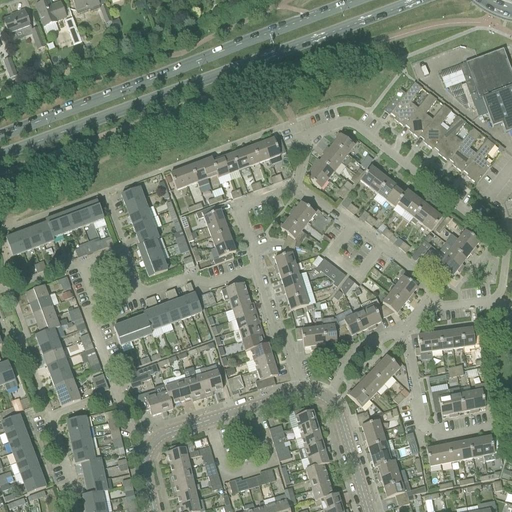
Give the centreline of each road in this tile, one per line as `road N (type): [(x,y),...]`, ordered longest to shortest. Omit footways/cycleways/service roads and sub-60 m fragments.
road 1 (secondary): [(0,156),(420,0)]
road 2 (residential): [(295,185),(307,135),(353,125),(502,243),(492,300),(443,306),(430,299)]
road 3 (secondary): [(362,0),(0,136)]
road 4 (residential): [(430,299),(430,286),(295,185)]
road 5 (residential): [(497,425),(434,436),(417,417),(404,332)]
road 6 (residential): [(149,453),(175,428),(302,390)]
road 7 (residential): [(75,511),(50,420),(115,392)]
road 8 (residential): [(302,390),(254,267)]
road 9 (residential): [(325,397),(337,411),(368,511)]
road 10 (residential): [(295,185),(240,212),(254,267)]
